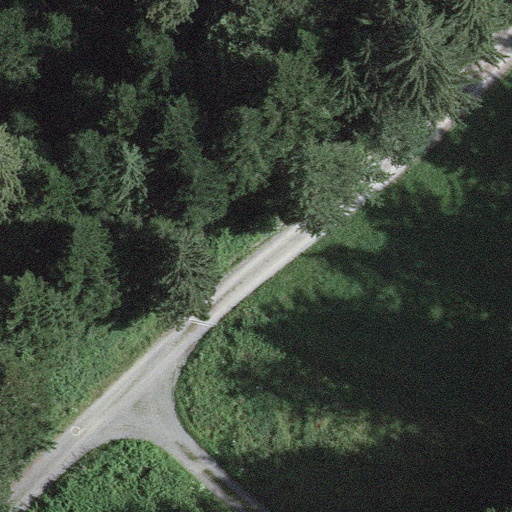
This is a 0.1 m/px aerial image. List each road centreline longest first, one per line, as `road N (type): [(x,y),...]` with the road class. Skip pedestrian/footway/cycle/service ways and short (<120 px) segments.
road 1 (track): [(15,511),(67,466),(153,363),(433,123),(511,42)]
road 2 (track): [(130,391),(269,511)]
